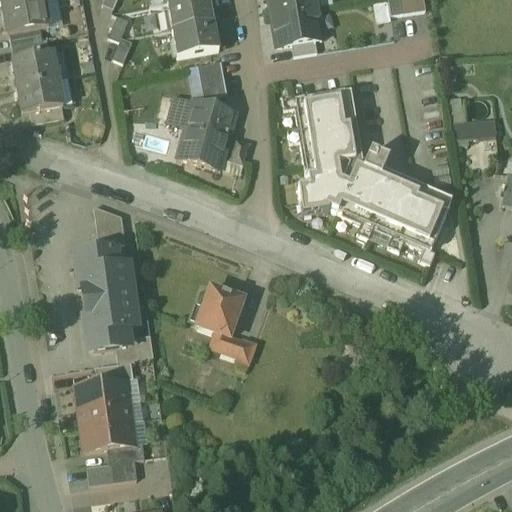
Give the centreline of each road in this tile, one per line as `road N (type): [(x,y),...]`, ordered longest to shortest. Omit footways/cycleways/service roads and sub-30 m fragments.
road 1 (residential): [(0,133),(43,164),(248,239)]
road 2 (residential): [(248,239),(437,325),(484,357)]
road 3 (residential): [(248,239),(262,180),(245,0)]
road 4 (tertiary): [(0,248),(39,464)]
